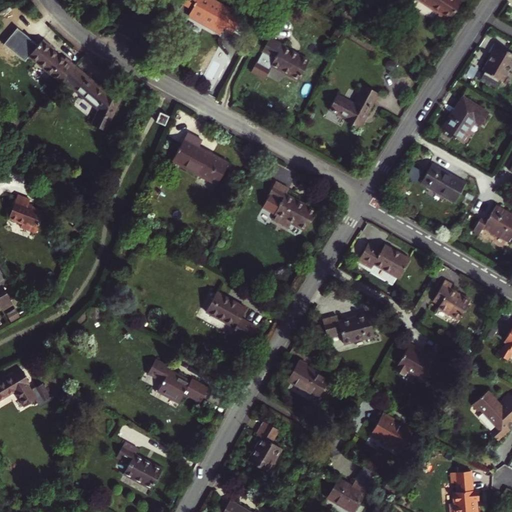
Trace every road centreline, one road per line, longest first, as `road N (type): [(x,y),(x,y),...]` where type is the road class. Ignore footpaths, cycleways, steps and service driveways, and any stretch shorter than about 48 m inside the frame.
road 1 (residential): [(47,0),(94,44),(365,193)]
road 2 (residential): [(359,203),(184,511)]
road 3 (residential): [(492,0),(365,193)]
road 4 (residential): [(359,203),(511,291)]
